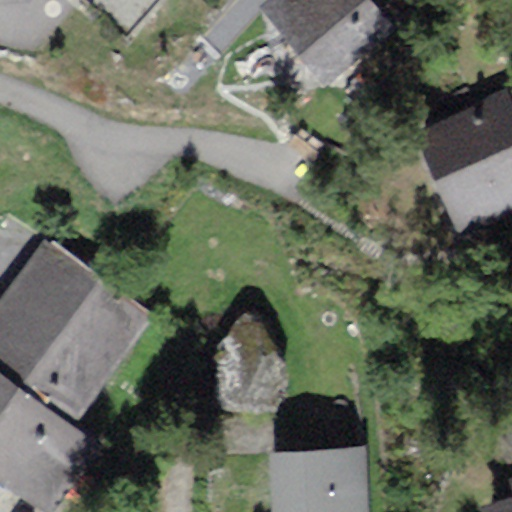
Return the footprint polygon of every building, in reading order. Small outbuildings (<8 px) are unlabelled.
[(396,32),(370,0),(282,0),(271,9),(332,83),(396,32)] [(511,210),(511,108),(507,95),(421,128),(461,231),(511,210)] [(154,321),(49,246),(0,314),(0,359),(83,419),(154,321)] [(0,369),(0,474),(48,511),(58,511),(106,450),(0,369)] [(361,511),(360,452),(277,454),(278,511),(361,511)] [(511,511),(511,501),(490,508),(490,511),(511,511)]
